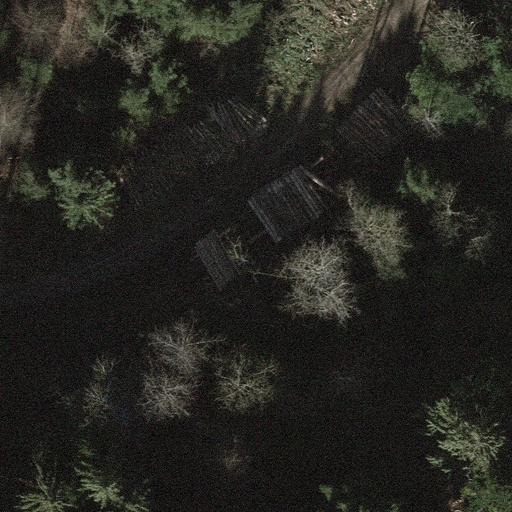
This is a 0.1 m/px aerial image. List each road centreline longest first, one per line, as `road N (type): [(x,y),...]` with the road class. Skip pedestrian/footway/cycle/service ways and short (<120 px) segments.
road 1 (track): [(410,0),(342,78),(175,228),(122,262),(66,282),(0,291)]
road 2 (track): [(5,290),(136,442),(241,511)]
